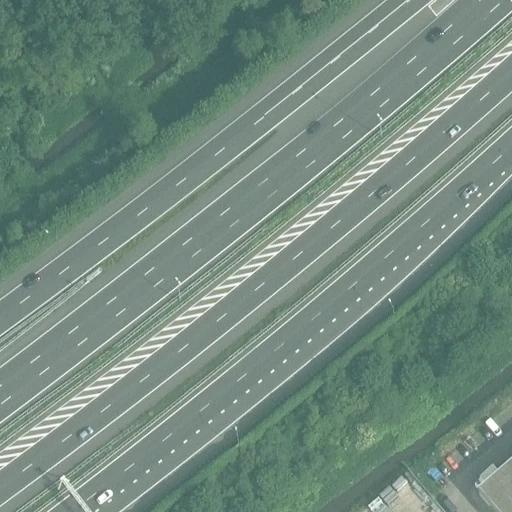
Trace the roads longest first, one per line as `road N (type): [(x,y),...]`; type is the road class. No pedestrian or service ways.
road 1 (motorway): [(0,489),(293,260),(511,72)]
road 2 (motorway): [(492,0),(0,398)]
road 3 (motorway): [(73,511),(511,145)]
road 4 (motorway): [(409,0),(0,318)]
